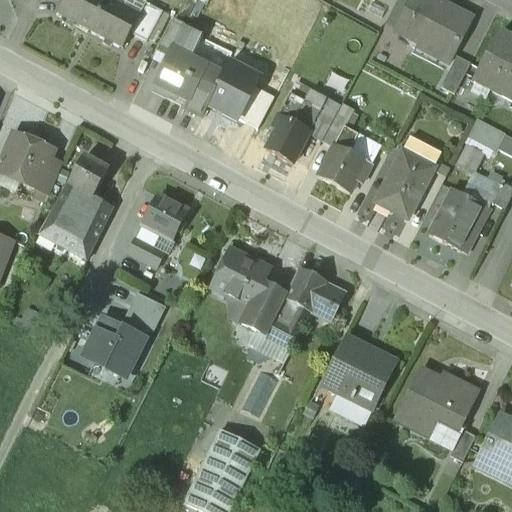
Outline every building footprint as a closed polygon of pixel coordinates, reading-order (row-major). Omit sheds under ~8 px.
[(106,0),(64,0),(56,15),(89,32),(106,0)] [(106,0),(89,32),(122,50),(139,17),(106,0)] [(472,20),(432,0),(410,0),(393,34),(416,46),(419,41),(452,58),(472,20)] [(184,32),(170,25),(156,54),(167,59),(170,53),(173,54),(184,32)] [(184,32),(173,54),(189,62),(200,40),(184,32)] [(511,41),(498,35),(473,84),(511,104),(511,41)] [(200,40),(189,62),(205,71),(216,49),(200,40)] [(173,54),(170,53),(167,59),(154,87),(187,103),(184,110),(201,119),(206,108),(221,79),(205,71),(189,62),(173,54)] [(469,66),(456,59),(440,90),(453,97),(469,66)] [(221,79),(206,108),(237,124),(237,123),(254,90),(259,81),(228,66),(221,79)] [(292,89),(288,97),(302,105),(291,126),(308,135),(306,137),(321,145),(331,124),(337,113),(292,89)] [(254,90),(237,123),(257,133),(274,100),(254,90)] [(302,105),(288,97),(276,118),(291,126),(302,105)] [(291,126),(276,118),(270,131),(274,133),(264,153),(291,167),(306,137),(308,135),(291,126)] [(492,161),(496,152),(504,138),(476,123),(464,147),(466,148),(454,170),(471,179),(482,156),(492,161)] [(342,130),(331,124),(321,145),(332,150),(333,148),(342,130)] [(356,137),(342,130),(333,148),(347,155),(356,137)] [(52,152),(13,136),(0,167),(0,176),(36,191),(48,161),(52,152)] [(356,137),(347,155),(333,148),(332,150),(316,180),(348,197),(355,183),(361,186),(380,149),(356,137)] [(511,142),(504,138),(496,152),(511,159),(511,142)] [(440,156),(408,140),(402,153),(411,158),(433,169),(440,156)] [(402,153),(401,153),(394,167),(404,172),(411,158),(402,153)] [(433,169),(411,158),(404,172),(394,167),(374,205),(391,214),(394,210),(409,218),(434,170),(433,169)] [(108,173),(84,159),(63,196),(77,204),(82,195),(92,201),(93,200),(108,173)] [(61,167),(48,161),(36,191),(49,197),(61,167)] [(500,188),(478,177),(466,200),(487,211),(490,206),(491,207),(500,188)] [(511,193),(500,188),(491,207),(503,213),(511,194),(511,193)] [(466,200),(452,192),(428,237),(466,257),(489,213),(487,211),(466,200)] [(77,204),(68,221),(54,213),(40,237),(86,262),(111,211),(93,200),(92,201),(82,195),(77,204)] [(63,196),(54,213),(68,221),(77,204),(63,196)] [(186,214),(157,198),(141,228),(142,229),(159,238),(171,244),(186,214)] [(159,238),(142,229),(136,240),(153,250),(159,238)] [(0,276),(12,245),(0,240),(0,276)] [(136,240),(135,240),(126,256),(156,272),(164,256),(153,250),(136,240)] [(247,261),(230,252),(224,264),(218,266),(215,272),(217,278),(210,291),(243,308),(249,311),(257,295),(268,274),(246,263),(247,261)] [(325,288),(298,274),(282,303),(296,310),(309,317),(310,316),(325,289),(325,288)] [(340,297),(325,289),(310,316),(326,324),(340,297)] [(270,301),(257,295),(249,311),(243,308),(233,327),(253,338),(254,335),(264,316),(270,301)] [(137,297),(119,331),(144,344),(147,345),(164,310),(137,297)] [(273,321),(272,322),(286,329),(296,310),(282,303),(273,321)] [(296,310),(286,329),(299,336),(309,317),(296,310)] [(43,321),(29,314),(21,331),(34,338),(43,321)] [(286,329),(272,322),(273,321),(264,316),(254,335),(289,354),(299,336),(286,329)] [(125,382),(144,344),(119,331),(102,323),(83,361),(125,382)] [(395,364),(346,339),(322,386),(350,400),(348,404),(370,415),(395,364)] [(475,396),(442,379),(438,387),(423,380),(410,406),(404,403),(395,422),(420,434),(428,417),(458,432),(475,396)] [(511,425),(497,419),(473,469),(505,485),(511,469),(511,425)] [(462,433),(450,457),(463,463),(474,440),(462,433)] [(227,511),(256,458),(215,437),(176,511),(227,511)]
